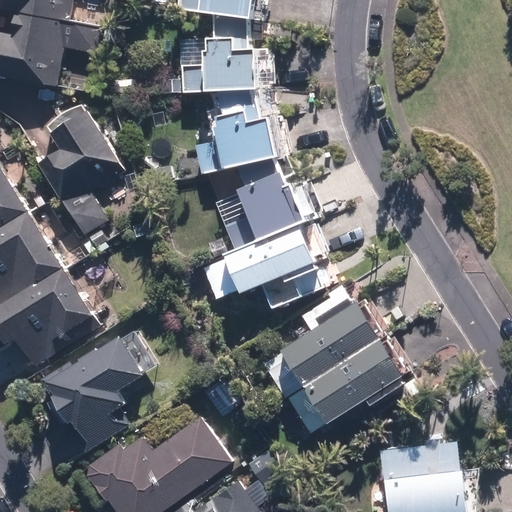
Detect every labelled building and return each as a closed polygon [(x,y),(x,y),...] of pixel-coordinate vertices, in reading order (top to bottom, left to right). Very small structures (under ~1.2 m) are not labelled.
[(12,0),(12,5),(27,8),(21,37),(5,34),(0,60),(0,73),(62,85),(69,47),(98,52),(103,25),(74,20),(77,0),(12,0)] [(187,0),(186,7),(225,12),(225,37),(221,36),(221,42),(187,42),(189,92),(227,90),(233,113),(197,122),(210,173),(291,153),(282,114),(276,115),(271,93),(270,44),(262,45),(260,17),(265,17),(267,0),(187,0)] [(70,149),(48,163),(91,232),(113,219),(95,191),(130,170),(93,111),(59,132),(70,149)] [(2,153),(0,154),(0,230),(35,210),(2,153)] [(230,201),(247,244),(322,215),(308,179),(295,184),(285,158),(252,165),(261,188),(230,201)] [(38,211),(0,233),(0,298),(3,304),(70,265),(38,211)] [(313,222),(238,253),(253,289),(273,281),(283,305),(338,282),(326,253),(336,249),(325,221),(315,225),(313,222)] [(25,335),(41,364),(108,327),(75,268),(8,305),(18,323),(0,332),(0,337),(5,346),(25,335)] [(314,382),(391,333),(370,299),(364,302),(360,295),(355,298),(348,287),(335,295),(336,297),(308,315),(318,331),(271,361),(292,394),(314,380),(314,382)] [(47,377),(90,450),(136,423),(126,407),(134,403),(125,387),(152,371),(151,370),(158,365),(139,332),(130,337),(128,333),(76,364),(74,361),(47,377)] [(415,369),(392,335),(297,397),(318,430),(337,417),(338,419),(379,393),(382,398),(411,380),(408,374),(415,369)] [(115,499),(124,511),(164,511),(236,459),(204,417),(157,451),(147,437),(129,449),(124,443),(95,464),(93,474),(111,498),(115,499)] [(396,485),(399,511),(478,511),(473,467),(467,467),(464,440),(387,449),(391,486),(396,485)] [(266,511),(243,479),(197,511),(191,503),(177,511),(266,511)]
